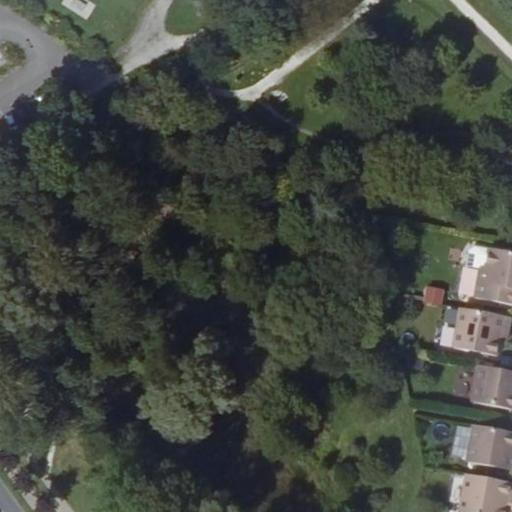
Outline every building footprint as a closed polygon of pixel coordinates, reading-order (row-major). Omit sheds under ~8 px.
[(477,262),(482,263),(486,242),(472,238),(466,243),(463,259),(477,262)] [(511,247),(486,242),(482,263),(477,262),(471,292),(511,300),(511,247)] [(511,312),(461,302),(452,342),(496,351),(499,339),(501,326),(509,327),(511,312)] [(501,326),(499,339),(507,340),(509,327),(501,326)] [(511,364),(479,360),(473,395),(511,401),(511,364)] [(511,424),(473,419),(466,455),(511,462),(511,424)] [(511,474),(465,465),(457,504),(497,511),(503,511),(506,501),(503,500),(507,487),(511,488),(511,474)] [(503,500),(506,501),(509,502),(511,490),(511,488),(507,487),(503,500)]
